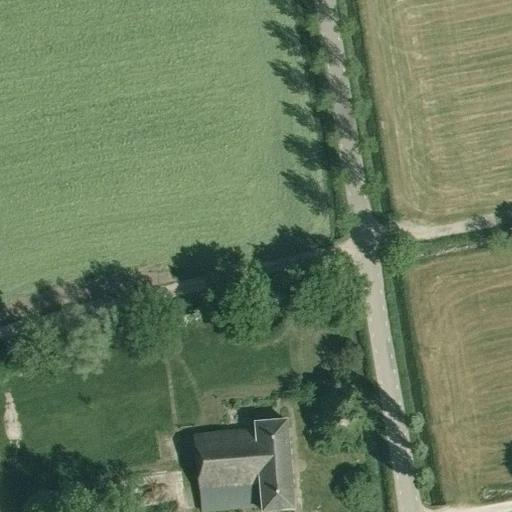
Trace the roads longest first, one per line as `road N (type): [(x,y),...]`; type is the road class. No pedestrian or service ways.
road 1 (track): [(0,328),(401,230),(511,218)]
road 2 (tertiary): [(409,511),(323,0)]
